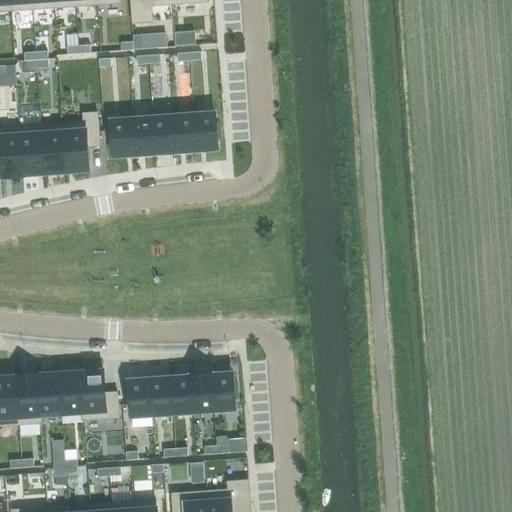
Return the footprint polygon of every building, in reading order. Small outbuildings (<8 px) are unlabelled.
[(0,0),(0,11),(11,10),(10,0),(0,0)] [(10,0),(11,10),(33,9),(32,0),(10,0)] [(32,0),(33,9),(54,7),(53,0),(32,0)] [(130,0),(133,23),(152,21),(151,5),(172,4),(171,0),(130,0)] [(133,45),(121,46),(122,54),(134,53),(133,45)] [(91,48),(79,49),(80,57),(92,56),(91,48)] [(79,49),(67,50),(68,58),(80,57),(79,49)] [(48,51),(36,52),(37,60),(39,60),(48,59),(48,51)] [(202,59),(201,51),(189,52),(190,60),(202,59)] [(36,52),(24,53),(25,61),(37,60),(36,52)] [(177,53),(178,61),(190,60),(189,52),(177,53)] [(161,62),(161,54),(149,55),(149,63),(161,62)] [(137,56),(137,64),(149,63),(149,55),(137,56)] [(111,58),(99,59),(99,67),(112,66),(111,58)] [(49,67),(48,59),(39,60),(37,60),(37,68),(49,67)] [(25,69),(37,68),(37,60),(25,61),(25,69)] [(84,121),(63,123),(66,171),(67,171),(74,170),(89,169),(87,146),(100,145),(98,112),(84,113),(84,121)] [(215,113),(194,114),(196,150),(218,148),(217,139),(221,138),(220,122),(216,122),(215,113)] [(194,114),(173,116),(175,151),(196,150),(194,114)] [(173,116),(153,117),(155,153),(157,153),(157,152),(175,151),(173,116)] [(153,117),(133,118),(135,154),(154,153),(155,153),(153,117)] [(133,118),(111,120),(114,156),(135,154),(133,118)] [(63,123),(41,124),(45,173),(52,172),(66,171),(63,123)] [(41,124),(20,126),(23,174),(24,174),(37,173),(45,173),(41,124)] [(20,126),(0,127),(0,154),(2,176),(2,175),(3,176),(23,174),(20,126)] [(80,371),(84,419),(119,417),(117,391),(105,392),(103,369),(88,371),(88,372),(82,372),(81,371),(80,371)] [(82,411),(83,419),(84,419),(80,371),(66,372),(66,374),(59,374),(62,413),(82,411)] [(37,374),(41,423),(42,423),(41,414),(62,413),(59,374),(52,375),(51,373),(38,374),(37,374)] [(211,374),(214,410),(235,408),(234,399),(238,398),(237,382),(233,382),(232,373),(212,374),(211,374)] [(16,376),(19,424),(41,423),(37,374),(17,376),(16,376)] [(191,375),(193,411),(214,410),(211,374),(191,375)] [(170,377),(173,413),(193,411),(191,375),(190,375),(190,376),(170,377)] [(0,377),(0,425),(19,424),(16,376),(15,376),(15,378),(8,378),(8,377),(0,377)] [(150,379),(153,414),(173,413),(170,377),(150,379)] [(131,416),(153,414),(150,379),(129,380),(131,416)] [(216,445),(204,446),(205,454),(217,453),(216,445)] [(217,453),(228,453),(228,445),(216,445),(217,453)] [(176,456),(188,456),(187,447),(175,448),(176,456)] [(175,448),(164,449),(164,457),(176,456),(175,448)] [(126,460),(138,459),(138,451),(126,452),(126,460)] [(22,459),(22,467),(34,466),(33,458),(22,459)] [(10,460),(11,468),(22,467),(22,459),(10,460)] [(66,468),(77,467),(77,459),(65,460),(66,468)] [(65,460),(53,461),(54,469),(66,468),(65,460)] [(164,472),(163,464),(151,465),(152,473),(164,472)] [(66,475),(78,475),(77,467),(66,468),(66,475)] [(109,468),(109,476),(121,475),(121,467),(109,468)] [(66,468),(54,469),(54,476),(66,475),(66,468)] [(97,469),(98,477),(109,476),(109,468),(97,469)] [(207,491),(208,511),(250,511),(248,480),(228,482),(228,489),(207,491)] [(208,511),(207,491),(172,493),(173,511),(208,511)] [(133,501),(133,511),(156,511),(156,499),(133,501)] [(111,503),(112,511),(133,511),(133,501),(111,503)] [(112,511),(111,503),(90,504),(90,511),(112,511)]
